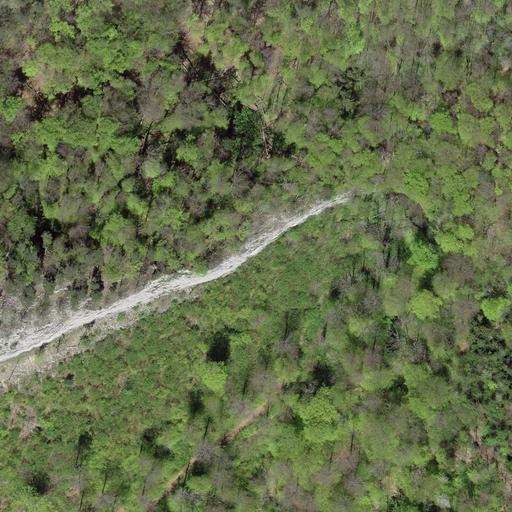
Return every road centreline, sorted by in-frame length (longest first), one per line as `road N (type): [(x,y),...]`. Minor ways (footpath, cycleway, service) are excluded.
road 1 (track): [(511,482),(464,424),(380,279),(361,271),(338,278),(269,411),(190,465),(148,511)]
road 2 (track): [(497,13),(456,139),(465,189),(511,252)]
